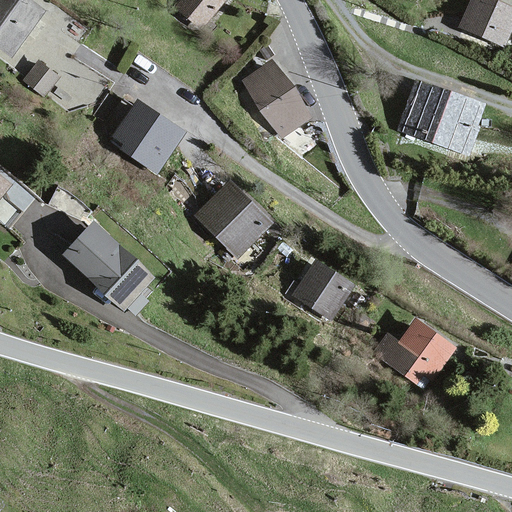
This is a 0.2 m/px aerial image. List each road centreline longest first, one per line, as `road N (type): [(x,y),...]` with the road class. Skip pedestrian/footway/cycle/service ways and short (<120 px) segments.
road 1 (tertiary): [(511,489),(0,346)]
road 2 (tertiary): [(289,0),(368,184),(391,219),(511,303)]
road 3 (track): [(258,511),(181,436),(71,374),(72,366)]
